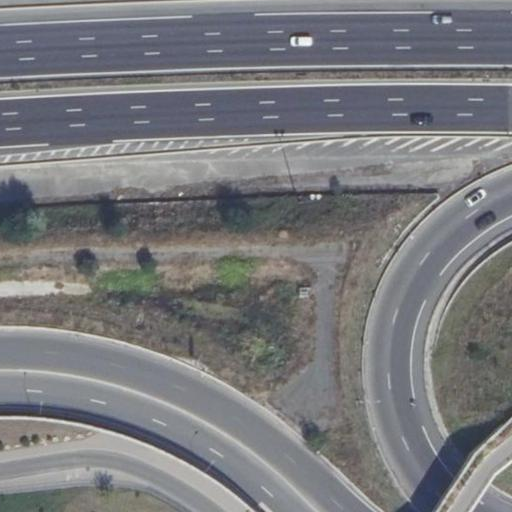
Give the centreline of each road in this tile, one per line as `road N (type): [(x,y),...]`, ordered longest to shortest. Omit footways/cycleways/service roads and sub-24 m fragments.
road 1 (motorway): [(0,123),(511,108)]
road 2 (motorway): [(511,38),(0,50)]
road 3 (track): [(326,369),(328,287),(316,264),(295,253),(0,262)]
road 4 (motorway): [(449,511),(412,461),(391,408),(391,321),(449,230),(511,193)]
road 5 (primary): [(336,511),(246,428),(192,395),(91,358),(0,349)]
road 6 (primary): [(0,386),(60,392),(158,423),(229,463),(283,511)]
